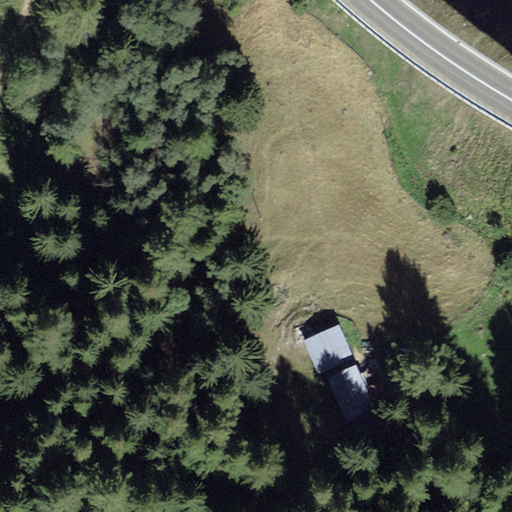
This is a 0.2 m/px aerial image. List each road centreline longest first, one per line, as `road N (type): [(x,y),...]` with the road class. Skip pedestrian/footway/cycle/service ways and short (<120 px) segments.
road 1 (track): [(131,0),(0,168)]
road 2 (primary): [(370,0),(511,99)]
